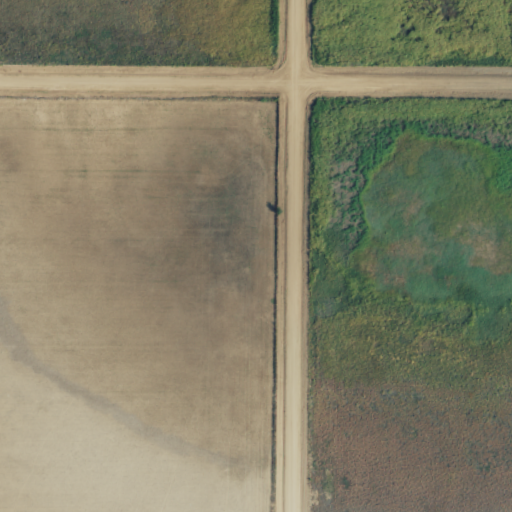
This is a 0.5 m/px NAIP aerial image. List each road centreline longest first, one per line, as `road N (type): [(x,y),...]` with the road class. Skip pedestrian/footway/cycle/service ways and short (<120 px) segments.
road 1 (residential): [(299,511),(292,0)]
road 2 (residential): [(511,91),(0,88)]
